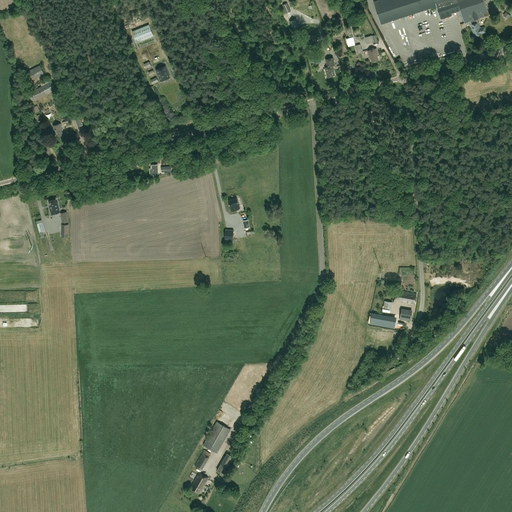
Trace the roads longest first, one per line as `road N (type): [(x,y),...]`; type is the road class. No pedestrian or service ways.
road 1 (unclassified): [(0,183),(404,76)]
road 2 (primary): [(511,267),(434,353),(305,451),(262,511)]
road 3 (trunk): [(511,270),(388,438),(316,511)]
road 4 (trunk): [(326,511),(392,443),(511,280)]
road 5 (primary): [(362,511),(511,285)]
